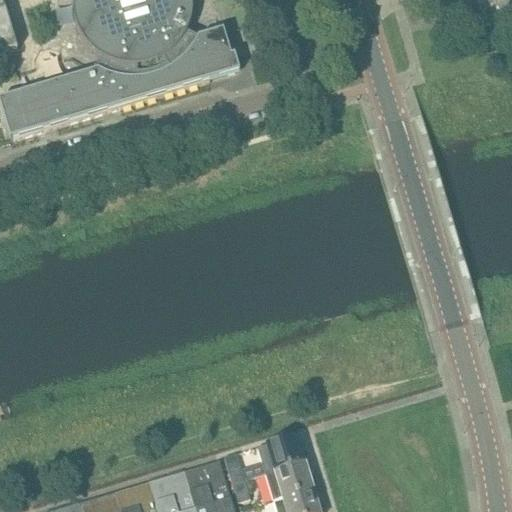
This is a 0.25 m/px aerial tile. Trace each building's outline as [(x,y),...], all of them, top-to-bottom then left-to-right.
[(74,0),(73,11),(74,21),(76,31),(80,40),(86,49),(93,56),(101,62),(95,73),(95,72),(94,73),(96,75),(34,93),(0,103),(0,109),(10,144),(13,143),(239,75),(234,60),(231,61),(223,34),(198,42),(187,37),(191,28),(193,19),(194,9),(192,0),(74,0)] [(0,0),(0,57),(17,52),(1,0),(0,0)] [(297,438),(257,450),(265,478),(305,466),(297,438)] [(236,457),(224,460),(232,488),(244,484),(236,457)] [(273,505),(313,492),(305,466),(265,478),(273,505)] [(233,511),(220,468),(184,478),(194,511),(233,511)] [(194,511),(184,478),(150,489),(156,511),(194,511)] [(232,488),(237,506),(250,502),(244,484),(232,488)] [(156,511),(150,489),(115,499),(119,511),(156,511)] [(319,511),(313,492),(273,505),(274,511),(319,511)] [(119,511),(115,499),(80,510),(81,511),(119,511)]
